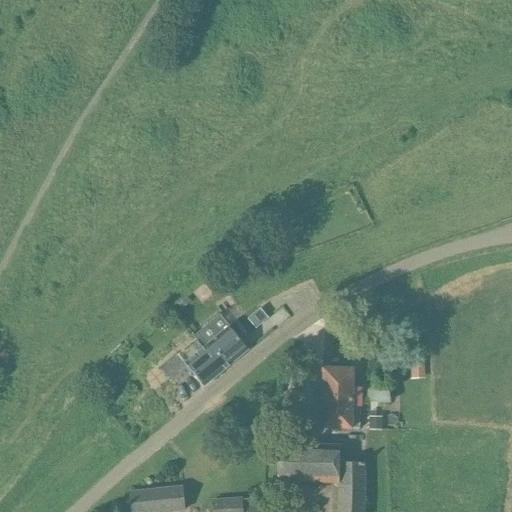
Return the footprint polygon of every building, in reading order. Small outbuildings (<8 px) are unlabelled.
[(260,310),(249,319),(256,328),(267,318),(260,310)] [(198,342),(204,348),(211,342),(230,365),(248,350),(229,327),(219,314),(193,336),(198,342)] [(230,365),(211,342),(204,348),(200,351),(189,360),(185,364),(191,371),(204,387),(230,365)] [(187,368),(176,354),(160,367),(171,381),(187,368)] [(426,379),(425,361),(410,362),(411,380),(426,379)] [(323,368),(321,428),(334,428),(341,428),(359,429),(360,386),(353,386),(354,369),(323,368)] [(369,417),(369,431),(382,431),(382,417),(369,417)] [(341,446),(280,444),(278,481),(338,483),(337,511),(364,511),(365,499),(366,463),(340,462),(341,446)] [(166,511),(184,510),(182,487),(130,492),(132,511),(166,511)] [(242,511),(241,498),(213,501),(214,511),(242,511)]
